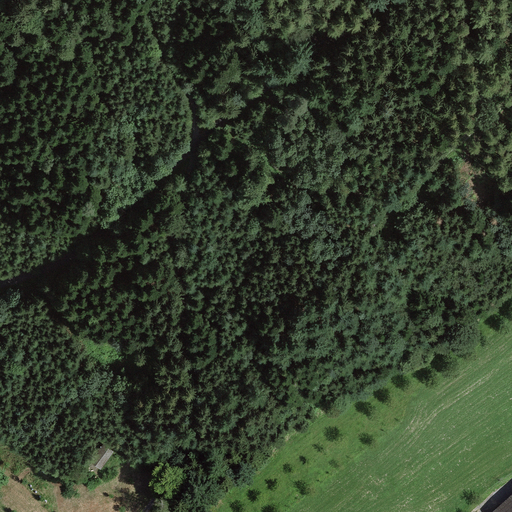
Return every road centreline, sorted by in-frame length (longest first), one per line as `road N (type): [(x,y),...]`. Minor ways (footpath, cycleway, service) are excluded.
road 1 (unclassified): [(0,285),(56,265),(91,240),(213,127),(382,0)]
road 2 (track): [(197,143),(179,234),(196,401),(178,459),(145,511)]
